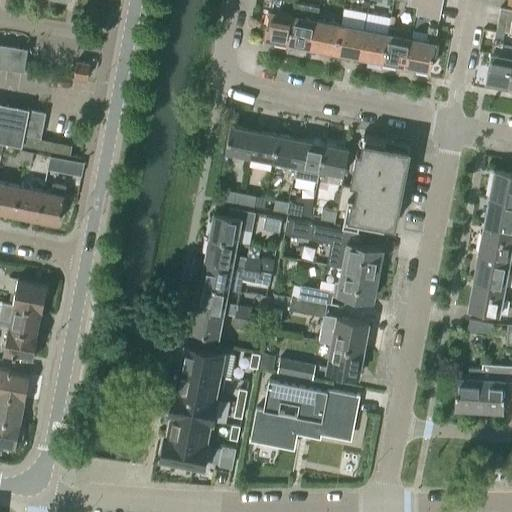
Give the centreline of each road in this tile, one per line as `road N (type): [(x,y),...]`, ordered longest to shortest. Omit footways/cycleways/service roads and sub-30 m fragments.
road 1 (residential): [(40,490),(265,509),(382,505)]
road 2 (residential): [(450,124),(221,82),(237,0)]
road 3 (residential): [(393,426),(450,124)]
road 4 (residential): [(86,256),(135,0)]
road 5 (residential): [(40,490),(86,256)]
road 6 (residential): [(382,505),(511,506)]
road 7 (residential): [(450,124),(474,0)]
